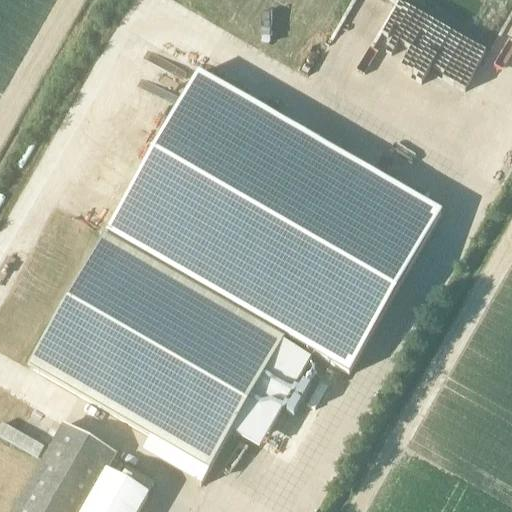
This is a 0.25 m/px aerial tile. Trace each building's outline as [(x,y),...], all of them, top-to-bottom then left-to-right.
[(308,70),(320,77),(333,56),(321,49),(308,70)] [(346,380),(440,220),(196,77),(103,237),(346,380)] [(469,225),(454,246),(467,255),(482,235),(469,225)] [(311,369),(281,352),(283,347),(107,244),(34,370),(210,473),(250,404),(281,421),(311,369)] [(437,268),(447,279),(464,265),(454,254),(437,268)] [(0,293),(6,297),(19,271),(7,265),(0,278),(0,293)] [(333,415),(345,386),(323,377),(311,406),(333,415)] [(295,408),(291,417),(301,422),(296,432),(307,438),(317,420),(295,408)] [(140,511),(148,499),(147,498),(153,486),(162,472),(140,459),(143,455),(121,442),(112,456),(108,454),(108,453),(91,442),(90,444),(62,428),(12,511),(140,511)] [(246,496),(255,502),(279,467),(270,461),(246,496)]
